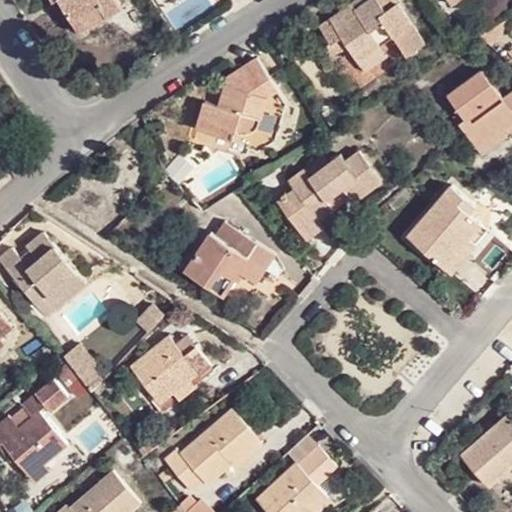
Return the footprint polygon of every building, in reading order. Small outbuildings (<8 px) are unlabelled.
[(60,0),(81,36),(131,6),(126,0),(60,0)] [(397,0),(367,0),(370,3),(354,13),(348,4),(313,27),(336,61),(346,55),(361,79),(386,65),(379,53),(389,47),(400,66),(428,47),(397,0)] [(370,3),(367,0),(353,0),(348,4),(354,13),(370,3)] [(251,60),(225,77),(230,86),(223,113),(212,106),(201,145),(242,160),(248,152),(257,154),(272,142),(283,106),(251,60)] [(503,131),(510,140),(511,138),(511,94),(511,93),(494,103),(476,74),(439,98),(457,127),(450,132),(465,154),(503,131)] [(230,86),(225,77),(219,80),(212,106),(223,113),(230,86)] [(201,145),(212,106),(201,102),(191,142),(201,145)] [(471,164),(510,140),(503,131),(465,154),(471,164)] [(337,203),(346,211),(375,186),(344,147),(301,180),(295,174),(277,185),(283,193),(268,205),(300,248),(319,233),(313,224),(328,213),(337,203)] [(398,238),(435,274),(462,245),(474,233),(460,219),(450,210),(459,199),(450,191),(441,190),(398,238)] [(450,210),(460,219),(469,209),(459,199),(450,210)] [(335,221),(346,211),(337,203),(328,213),(335,221)] [(256,245),(216,217),(181,272),(223,299),(237,279),(255,289),(279,250),(260,238),(256,245)] [(0,250),(0,261),(18,284),(34,304),(76,274),(41,227),(22,241),(25,245),(34,255),(23,264),(14,253),(7,244),(0,250)] [(25,245),(14,253),(23,264),(34,255),(25,245)] [(462,245),(435,274),(442,281),(469,252),(462,245)] [(76,274),(34,304),(42,313),(82,282),(76,274)] [(160,307),(149,317),(159,328),(170,318),(160,307)] [(0,311),(0,349),(6,345),(0,337),(0,336),(12,327),(0,311)] [(149,317),(144,322),(154,333),(159,328),(149,317)] [(181,337),(167,347),(178,361),(192,351),(181,337)] [(134,352),(120,364),(152,408),(178,390),(185,397),(213,378),(192,351),(178,361),(167,347),(162,340),(137,357),(134,352)] [(75,351),(60,362),(87,395),(97,386),(75,351)] [(48,383),(3,421),(13,432),(35,416),(41,421),(62,402),(48,383)] [(157,415),(185,397),(178,390),(152,408),(157,415)] [(224,458),(250,437),(229,415),(179,459),(174,454),(161,466),(188,494),(199,486),(201,488),(230,464),(224,458)] [(13,432),(3,421),(0,423),(0,449),(1,448),(21,474),(34,465),(37,466),(60,448),(41,421),(35,416),(13,432)] [(511,477),(511,431),(498,417),(453,458),(484,493),(508,474),(511,478),(511,477)] [(256,444),(250,437),(224,458),(230,464),(232,465),(256,444)] [(320,473),(327,480),(338,471),(322,450),(258,502),(266,511),(305,511),(324,498),(317,489),(310,480),(320,473)] [(38,471),(37,466),(34,465),(21,474),(26,480),(38,471)] [(317,489),(327,480),(320,473),(310,480),(317,489)] [(108,476),(67,511),(129,511),(136,506),(108,476)] [(197,490),(174,511),(216,511),(218,511),(197,490)]
